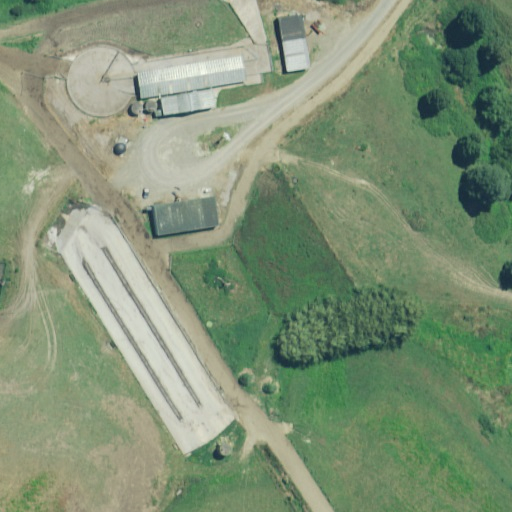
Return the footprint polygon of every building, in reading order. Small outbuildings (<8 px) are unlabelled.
[(306,68),(296,14),(277,17),(286,72),(306,68)] [(245,83),(241,57),(136,74),(140,100),(159,97),(162,116),(213,107),(210,88),(245,83)] [(154,100),(143,102),(146,113),(156,111),(154,100)] [(126,144),(111,145),(113,155),(127,153),(126,144)] [(217,227),(213,198),(152,207),(156,235),(217,227)]
